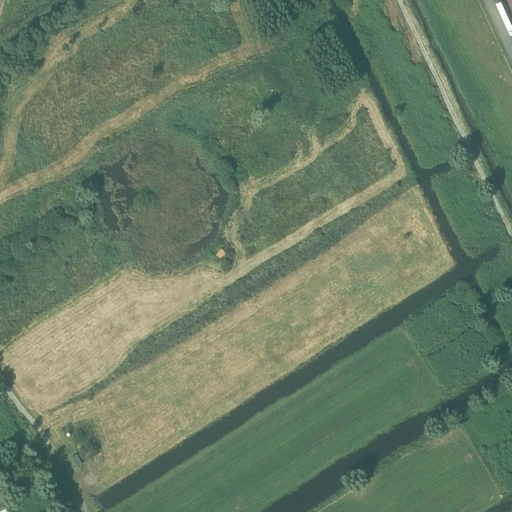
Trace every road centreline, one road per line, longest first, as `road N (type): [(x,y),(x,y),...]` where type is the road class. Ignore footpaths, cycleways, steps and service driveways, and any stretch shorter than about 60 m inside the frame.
road 1 (track): [(0,9),(2,0),(399,0),(511,234)]
road 2 (track): [(89,511),(72,473),(0,375)]
